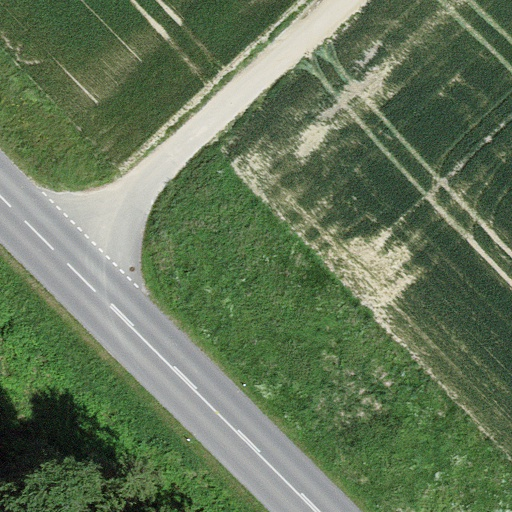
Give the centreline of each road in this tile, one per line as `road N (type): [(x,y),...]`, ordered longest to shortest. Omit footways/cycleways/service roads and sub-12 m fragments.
road 1 (tertiary): [(321,511),(0,189)]
road 2 (track): [(68,258),(341,0)]
